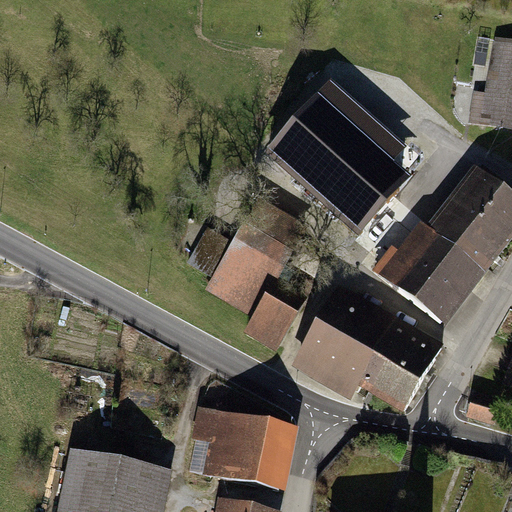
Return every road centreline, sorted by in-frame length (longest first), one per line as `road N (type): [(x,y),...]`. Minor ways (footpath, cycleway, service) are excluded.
road 1 (tertiary): [(322,412),(0,241)]
road 2 (residential): [(428,436),(511,285)]
